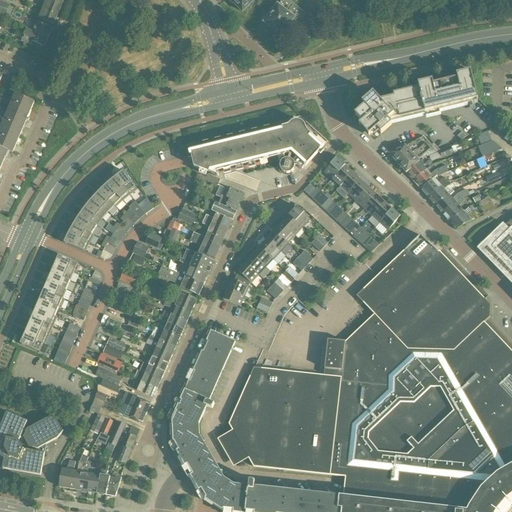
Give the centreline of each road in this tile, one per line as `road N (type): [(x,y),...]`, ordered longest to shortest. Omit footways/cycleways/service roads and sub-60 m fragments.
road 1 (tertiary): [(25,240),(56,184),(99,142),(147,118),(229,98)]
road 2 (unclassified): [(511,302),(343,136)]
road 3 (residential): [(202,309),(250,202),(297,188),(343,136)]
road 4 (tertiary): [(323,76),(511,34)]
road 5 (unknown): [(420,210),(300,339)]
road 6 (residential): [(143,462),(150,427),(202,309)]
